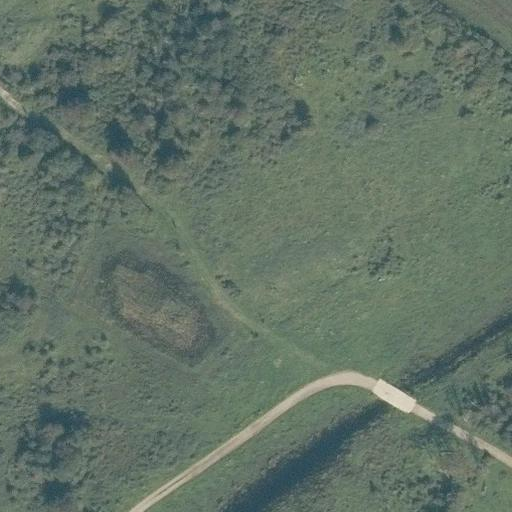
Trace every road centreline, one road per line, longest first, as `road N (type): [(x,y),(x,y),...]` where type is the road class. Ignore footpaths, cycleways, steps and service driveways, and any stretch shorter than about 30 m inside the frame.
road 1 (track): [(140,511),(312,389),(347,378)]
road 2 (track): [(511,463),(347,378)]
